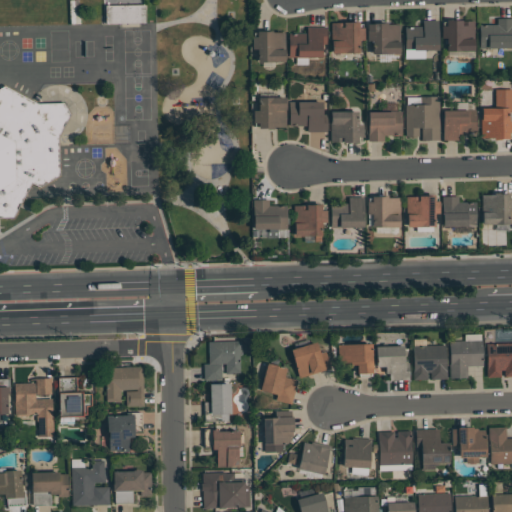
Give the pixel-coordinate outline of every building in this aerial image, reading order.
[(144,5),(145,22),(105,23),(105,6),(144,5)] [(511,48),(479,48),(479,24),(497,24),(497,18),(511,18),(511,48)] [(438,50),(414,50),(414,49),(405,49),(404,27),(423,27),(422,21),(438,20),(438,50)] [(473,21),(474,51),(447,52),(447,38),(442,38),(442,26),(442,22),(446,22),(446,20),(456,20),(456,21),(473,21)] [(331,23),(351,23),(351,22),(359,22),(359,24),(362,24),(362,28),(364,28),(364,40),(359,40),(359,53),(332,53),(332,42),(331,42),(331,23)] [(399,25),(399,54),(372,54),(372,41),(367,41),(367,24),(376,24),(376,23),(383,23),(387,23),(387,25),(399,25)] [(288,33),(306,33),(306,27),(326,27),(326,44),(322,44),(322,57),(288,57),(288,33)] [(284,62),(257,62),(258,49),(252,49),(252,37),(253,37),(253,33),(257,33),(257,32),(266,32),(266,31),(272,31),(272,32),(284,32),(284,62)] [(0,87),(4,85),(37,104),(63,103),(70,115),(58,137),(59,176),(39,188),(31,184),(13,218),(0,218),(0,87)] [(482,108),(494,108),(494,89),(511,89),(511,111),(507,111),(507,121),(511,121),(511,133),(509,133),(509,139),(501,139),(501,140),(494,140),(494,138),(480,138),(480,119),(482,119),(482,108)] [(421,140),(421,128),(418,128),(418,136),(404,136),(404,105),(406,105),(406,97),(439,96),(439,140),(421,140)] [(285,97),(285,127),(274,127),(274,129),(267,130),(267,129),(258,129),(258,127),(254,127),(254,123),(253,123),(253,111),(258,111),(258,97),(285,97)] [(307,132),(307,126),(289,126),(289,102),(297,102),(322,102),(322,114),(327,114),(327,132),(307,132)] [(443,140),(442,111),(456,111),(456,102),(466,102),(466,111),(475,110),(475,134),(458,134),(458,140),(443,140)] [(367,141),(367,133),(368,133),(368,112),(385,112),(385,103),(396,103),(396,111),(401,111),(401,135),(383,135),(383,141),(367,141)] [(331,112),(358,112),(358,125),(363,125),(363,137),(361,137),(361,140),(358,140),(358,144),(351,144),(351,143),(343,143),(343,142),(330,142),(330,122),(331,122),(331,112)] [(510,225),(482,225),(482,214),(481,214),(481,195),(494,195),(494,193),(509,193),(509,199),(511,199),(511,211),(510,211),(510,225)] [(406,197),(426,197),(426,195),(434,195),(434,198),(438,198),(438,201),(439,201),(439,214),(434,214),(434,227),(407,227),(407,219),(406,219),(406,197)] [(399,227),(372,227),(372,214),(367,214),(367,202),(368,202),(368,198),(372,198),(372,196),(399,196),(399,227)] [(443,227),(443,218),(442,218),(442,205),(441,205),(441,197),(458,196),(458,202),(475,202),(476,225),(467,226),(443,227)] [(364,227),(330,227),(330,203),(348,203),(348,197),(364,197),(364,227)] [(268,205),(286,205),(286,229),(277,230),(277,238),(266,238),(266,230),(254,230),(253,210),(252,210),(252,200),(268,200),(268,205)] [(322,236),(319,236),(320,242),(314,242),(314,237),(309,237),(309,236),(294,236),(293,206),(318,205),(318,204),(321,204),(322,207),(325,207),(325,210),(326,210),(326,222),(321,222),(322,236)] [(239,372),(231,372),(231,373),(225,373),(225,363),(220,363),(221,379),(203,379),(203,363),(208,363),(207,341),(241,340),(241,355),(239,355),(239,372)] [(467,377),(449,377),(448,363),(449,363),(449,340),(482,340),(482,365),(466,366),(467,377)] [(325,351),(330,367),(299,377),(290,349),(316,341),(319,352),(325,351)] [(511,342),(511,375),(504,376),(504,369),(500,369),(500,376),(487,377),(486,343),(511,342)] [(338,362),(337,344),(371,343),(372,372),(370,372),(370,375),(359,375),(359,373),(357,373),(357,364),(350,364),(350,361),(338,362)] [(408,362),(409,379),(389,380),(388,372),(385,372),(385,365),(376,365),(376,346),(403,345),(404,362),(408,362)] [(412,379),(412,370),(413,370),(413,345),(445,345),(446,378),(430,378),(430,371),(427,371),(427,379),(412,379)] [(290,403),(275,399),(277,393),(260,389),(267,362),(286,367),(283,376),(297,380),(290,403)] [(103,367),(142,366),(143,406),(137,406),(137,405),(125,406),(125,391),(136,391),(136,389),(119,389),(120,401),(106,402),(105,382),(103,382),(103,367)] [(50,394),(35,394),(35,378),(51,377),(51,384),(50,384),(50,394)] [(57,377),(76,377),(76,391),(82,391),(82,393),(91,393),(91,405),(86,405),(86,415),(83,415),(83,416),(73,416),(73,423),(58,423),(58,417),(57,377)] [(0,378),(8,378),(9,390),(8,390),(8,392),(6,392),(7,413),(0,413),(0,378)] [(51,398),(52,436),(38,436),(37,421),(36,421),(36,415),(37,415),(37,413),(14,414),(13,397),(14,397),(14,382),(34,382),(34,398),(51,398)] [(230,382),(231,413),(228,413),(228,420),(204,421),(203,401),(210,401),(209,383),(230,382)] [(106,415),(126,415),(126,413),(133,413),(134,437),(128,437),(128,451),(109,451),(108,430),(107,430),(106,415)] [(282,451),(264,451),(263,417),(293,416),(293,431),(292,431),(292,436),(290,436),(290,439),(285,443),(282,443),(282,451)] [(486,456),(477,456),(477,462),(466,463),(466,457),(459,457),(459,444),(452,445),(451,429),(458,428),(458,427),(472,426),(472,428),(477,427),(477,429),(483,429),(484,437),(485,437),(486,456)] [(511,437),(511,462),(489,463),(489,437),(488,437),(488,427),(505,426),(505,438),(511,437)] [(238,465),(230,465),(230,466),(216,466),(216,448),(211,449),(211,446),(204,447),(204,428),(218,428),(218,430),(239,430),(239,446),(242,446),(242,456),(238,456),(238,465)] [(415,429),(438,428),(439,442),(448,442),(449,462),(434,463),(434,469),(422,469),(421,446),(415,446),(415,429)] [(378,431),(393,430),(393,437),(397,437),(397,430),(411,430),(412,469),(379,470),(378,431)] [(369,467),(367,467),(367,474),(351,473),(351,466),(343,466),(344,439),(351,439),(351,437),(370,438),(369,467)] [(323,474),(297,468),(303,442),(310,443),(311,441),(330,445),(323,474)] [(286,461),(289,451),(298,454),(296,464),(286,461)] [(103,460),(103,476),(104,476),(105,482),(93,482),(93,487),(108,486),(108,504),(71,505),(70,459),(84,458),(84,468),(91,467),(91,460),(103,460)] [(4,496),(0,496),(0,472),(2,472),(2,470),(20,469),(21,490),(24,490),(25,505),(6,506),(6,498),(4,498),(4,496)] [(150,472),(151,495),(140,495),(139,490),(132,490),(132,502),(114,502),(114,490),(112,490),(112,484),(113,484),(113,471),(132,470),(132,469),(142,469),(142,472),(150,472)] [(50,505),(32,506),(32,491),(31,491),(30,472),(58,471),(59,474),(67,473),(68,496),(57,496),(57,493),(50,493),(50,505)] [(233,472),(233,481),(244,481),(244,485),(248,484),(249,506),(224,506),(224,508),(218,508),(218,507),(209,507),(209,508),(202,508),(202,490),(200,490),(200,482),(202,482),(202,472),(225,472),(233,472)] [(300,511),(297,498),(322,491),(327,511),(300,511)] [(449,492),(449,511),(417,511),(417,493),(449,492)] [(511,493),(511,511),(491,511),(491,494),(511,493)] [(377,495),(377,511),(343,511),(343,496),(377,495)] [(487,496),(487,511),(454,511),(454,495),(476,495),(476,496),(487,496)] [(387,511),(387,502),(413,501),(413,511),(387,511)]
